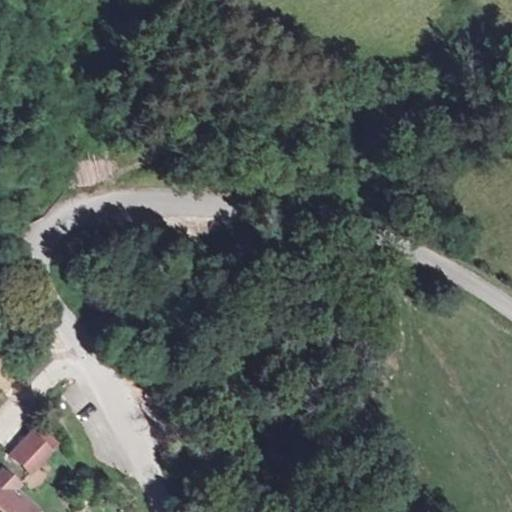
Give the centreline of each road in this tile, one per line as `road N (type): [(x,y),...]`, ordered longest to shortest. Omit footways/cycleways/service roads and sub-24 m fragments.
road 1 (residential): [(511,311),(390,240),(204,204),(91,202),(66,213),(41,241),(44,282),(88,352),(163,511)]
road 2 (track): [(390,240),(385,269),(402,307),(419,443),(450,511)]
